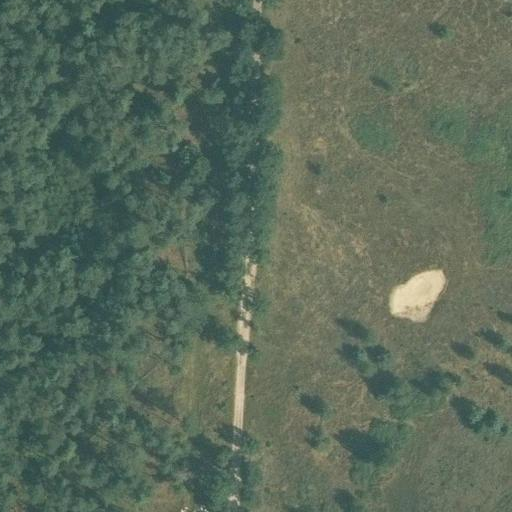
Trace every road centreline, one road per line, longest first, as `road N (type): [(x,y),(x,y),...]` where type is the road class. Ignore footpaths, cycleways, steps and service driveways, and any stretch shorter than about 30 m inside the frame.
road 1 (unknown): [(190,511),(227,0)]
road 2 (track): [(238,511),(253,0)]
